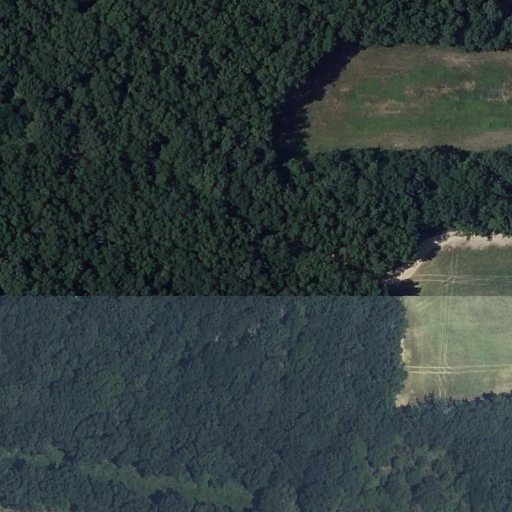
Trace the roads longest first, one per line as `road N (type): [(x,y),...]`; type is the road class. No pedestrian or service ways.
road 1 (track): [(511,239),(457,243),(390,279),(366,276),(123,157),(0,146)]
road 2 (track): [(93,0),(0,102)]
